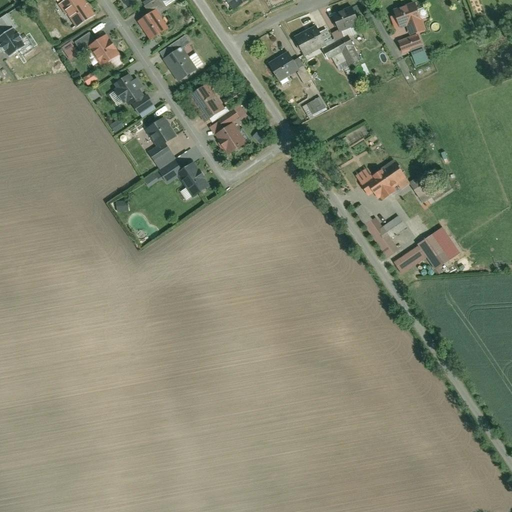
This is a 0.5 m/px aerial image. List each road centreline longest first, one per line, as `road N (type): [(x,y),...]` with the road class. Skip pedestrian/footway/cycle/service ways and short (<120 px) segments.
road 1 (unclassified): [(298,142),(511,462)]
road 2 (residential): [(298,142),(231,185),(108,0)]
